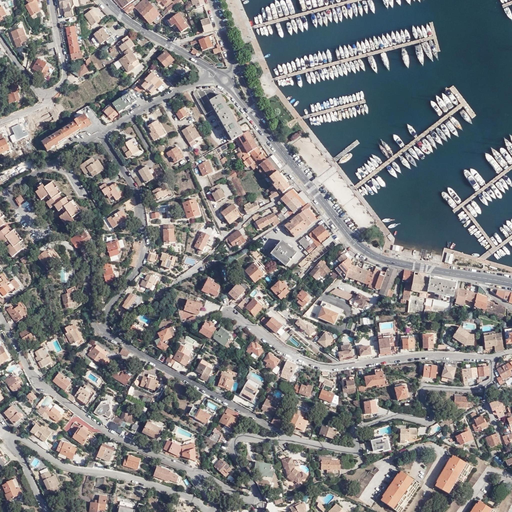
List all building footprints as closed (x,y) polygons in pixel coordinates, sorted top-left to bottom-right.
[(27,0),(30,8),(31,12),(36,11),(35,8),(40,6),(38,0),(27,0)] [(136,0),(131,0),(122,7),(126,10),(134,3),(133,3),(136,0)] [(158,12),(148,0),(139,0),(134,4),(149,21),(158,12)] [(165,6),(162,10),(164,12),(167,8),(170,4),(173,1),(172,1),(165,6)] [(90,15),(94,20),(102,14),(94,4),(86,9),(90,15)] [(167,8),(164,12),(160,16),(163,18),(170,10),(167,8)] [(171,18),(179,12),(177,10),(170,16),(171,18)] [(188,23),(179,12),(171,18),(170,16),(167,19),(169,22),(172,20),(173,21),(174,20),(175,21),(182,29),(188,23)] [(211,26),(207,15),(199,17),(203,29),(211,26)] [(16,42),(22,40),(21,36),(25,34),(22,25),(19,25),(18,22),(10,25),(16,42)] [(70,50),(79,49),(75,22),(66,24),(70,50)] [(104,23),(102,25),(109,34),(111,33),(104,23)] [(109,34),(102,25),(91,33),(98,42),(100,40),(105,37),(106,38),(115,32),(113,31),(111,33),(109,34)] [(123,50),(129,46),(133,42),(126,33),(116,41),(123,50)] [(209,38),(207,33),(196,37),(193,38),(189,39),(190,42),(198,39),(201,47),(211,44),(209,38)] [(139,60),(130,49),(129,46),(123,50),(124,52),(121,54),(117,56),(127,69),(139,60)] [(156,55),(164,64),(173,57),(165,48),(156,55)] [(35,68),(42,70),(45,60),(40,58),(41,55),(33,53),(30,64),(36,66),(35,68)] [(45,60),(42,70),(46,71),(49,58),(41,55),(40,58),(45,60)] [(146,80),(150,85),(153,82),(160,77),(157,74),(159,72),(154,64),(140,75),(144,81),(146,80)] [(175,67),(165,73),(168,76),(177,71),(175,67)] [(168,76),(173,81),(182,75),(178,70),(177,71),(168,76)] [(10,82),(12,86),(20,81),(17,77),(10,82)] [(20,81),(12,86),(16,92),(11,95),(14,100),(23,94),(19,87),(22,85),(20,81)] [(129,87),(111,99),(117,108),(134,95),(129,87)] [(233,135),(241,130),(233,115),(219,90),(216,92),(212,87),(192,88),(192,90),(203,111),(210,107),(228,138),(229,137),(233,135)] [(109,115),(116,109),(108,101),(106,100),(101,106),(109,115)] [(181,104),(174,109),(178,116),(186,112),(188,110),(184,103),(181,104)] [(89,119),(82,109),(66,119),(67,120),(40,137),(46,146),(89,119)] [(164,130),(161,125),(159,126),(154,118),(146,123),(150,129),(151,131),(149,133),(153,138),(164,130)] [(180,127),(187,139),(189,138),(191,137),(197,134),(191,124),(190,121),(180,127)] [(251,136),(246,127),(241,130),(233,135),(234,137),(237,143),(241,141),(251,136)] [(0,146),(8,142),(5,135),(3,135),(1,130),(0,130),(0,146)] [(123,150),(126,154),(138,146),(135,141),(131,144),(126,136),(121,139),(122,140),(120,141),(125,148),(123,150)] [(251,137),(251,136),(241,141),(244,147),(240,149),(242,152),(246,150),(248,148),(255,144),(251,137)] [(230,140),(229,137),(228,138),(227,138),(222,141),(215,145),(212,147),(212,149),(214,151),(227,144),(226,142),(230,140)] [(244,147),(241,141),(237,143),(236,144),(239,148),(235,151),(237,155),(240,154),(242,152),(240,149),(244,147)] [(181,154),(175,144),(165,150),(167,154),(170,152),(173,159),(181,154)] [(256,145),(255,144),(248,148),(255,159),(254,160),(256,163),(259,160),(265,156),(256,145)] [(246,150),(242,152),(240,154),(242,158),(244,156),(251,166),(254,164),(256,163),(254,160),(246,150)] [(268,153),(265,156),(271,163),(274,161),(268,153)] [(91,173),(100,167),(94,158),(93,158),(90,154),(78,162),(83,170),(87,167),(91,173)] [(94,158),(100,167),(102,165),(96,156),(94,158)] [(271,163),(265,156),(259,160),(256,163),(254,164),(255,165),(261,172),(271,163)] [(213,174),(206,159),(197,164),(205,179),(213,174)] [(145,180),(156,173),(150,165),(148,166),(145,162),(137,167),(145,180)] [(274,167),(271,163),(261,172),(264,176),(266,174),(267,174),(275,168),(274,167)] [(231,166),(224,170),(223,171),(226,175),(227,177),(228,176),(234,171),(231,166)] [(282,176),(275,168),(267,174),(266,175),(273,184),(281,193),(289,187),(290,185),(282,176)] [(241,183),(234,171),(228,176),(237,191),(238,193),(244,189),(241,183)] [(290,185),(292,184),(284,174),(282,176),(290,185)] [(54,178),(52,179),(59,191),(61,190),(54,178)] [(44,180),(38,183),(39,185),(35,187),(40,195),(46,192),(44,187),(46,186),(51,195),(49,196),(45,198),(49,204),(53,202),(57,208),(61,205),(63,204),(68,213),(66,214),(64,210),(57,213),(61,222),(65,220),(66,222),(71,218),(70,216),(77,212),(70,200),(68,201),(64,196),(62,197),(60,198),(56,192),(59,191),(52,179),(45,183),(44,180)] [(221,185),(218,179),(208,186),(215,198),(225,192),(224,189),(222,190),(219,186),(221,185)] [(115,198),(121,194),(116,187),(119,185),(116,180),(113,182),(112,181),(108,183),(106,181),(99,185),(104,194),(106,193),(109,196),(113,194),(115,198)] [(170,189),(164,180),(151,188),(153,191),(147,194),(150,199),(156,195),(157,196),(161,193),(162,194),(170,189)] [(270,195),(277,192),(270,183),(265,187),(267,189),(269,187),(270,189),(269,189),(271,191),(268,193),(270,195)] [(303,199),(296,191),(293,194),(286,201),(284,202),(282,204),(281,205),(280,206),(281,207),(285,214),(295,208),(298,205),(297,204),(303,199)] [(281,199),(284,202),(293,194),(290,191),(281,199)] [(135,201),(134,195),(126,198),(127,205),(135,201)] [(194,196),(183,200),(189,215),(199,211),(194,196)] [(243,204),(246,210),(258,204),(255,198),(250,201),(245,203),(244,204),(243,204)] [(297,204),(298,205),(299,206),(303,202),(306,200),(304,198),(303,199),(297,204)] [(73,199),(70,200),(77,212),(79,211),(73,199)] [(310,202),(308,199),(306,200),(303,202),(299,206),(301,208),(304,205),(306,204),(310,202)] [(218,209),(226,219),(234,212),(237,211),(233,205),(234,204),(231,200),(218,209)] [(304,205),(301,208),(297,211),(307,223),(314,217),(308,210),(308,208),(304,205)] [(119,213),(123,219),(126,218),(120,207),(118,208),(121,212),(119,213)] [(285,214),(281,207),(276,211),(281,217),(285,214)] [(118,223),(123,219),(119,213),(121,212),(118,208),(112,212),(112,214),(110,215),(109,214),(105,216),(110,226),(117,221),(118,223)] [(274,211),(272,208),(263,214),(262,213),(254,218),(259,225),(269,220),(269,221),(271,220),(273,222),(275,222),(279,219),(274,211)] [(307,223),(297,211),(293,214),(294,214),(284,222),(286,225),(285,226),(288,229),(289,228),(294,233),(307,223)] [(227,221),(232,217),(236,215),(234,212),(226,219),(227,221)] [(320,221),(311,228),(308,230),(313,238),(309,241),(304,234),(298,238),(307,249),(319,238),(320,240),(329,233),(320,221)] [(12,228),(7,222),(0,228),(0,235),(3,240),(9,235),(12,239),(7,243),(14,252),(24,244),(20,238),(22,237),(13,227),(12,228)] [(170,226),(170,223),(162,222),(162,226),(161,226),(161,237),(171,238),(172,226),(170,226)] [(87,240),(91,237),(87,230),(85,226),(71,234),(76,244),(81,241),(80,240),(81,239),(84,243),(88,241),(87,240)] [(208,231),(200,228),(199,230),(196,229),(195,232),(197,233),(195,237),(193,237),(191,240),(194,241),(193,243),(197,246),(195,250),(199,252),(208,231)] [(227,237),(225,240),(232,249),(238,244),(239,246),(246,241),(238,229),(227,237)] [(335,240),(329,233),(320,240),(308,250),(296,260),(299,263),(308,256),(310,255),(313,258),(335,240)] [(102,237),(107,251),(117,248),(115,243),(117,242),(115,234),(107,236),(107,235),(102,237)] [(270,249),(285,261),(294,250),(289,246),(290,243),(287,240),(285,243),(279,238),(270,249)] [(256,254),(260,250),(255,245),(251,250),(256,254)] [(35,253),(44,265),(53,258),(57,262),(62,259),(51,246),(47,249),(48,249),(46,251),(44,249),(39,252),(38,251),(35,253)] [(346,254),(343,250),(336,255),(337,255),(334,257),(336,260),(335,260),(336,262),(346,254)] [(149,251),(148,258),(154,260),(156,254),(149,251)] [(168,259),(170,254),(162,252),(161,258),(163,259),(161,265),(169,268),(170,264),(171,260),(168,259)] [(24,254),(17,259),(20,263),(26,259),(24,254)] [(337,263),(333,265),(336,270),(341,267),(345,272),(349,261),(350,259),(346,254),(337,263)] [(320,256),(309,269),(315,275),(320,269),(322,272),(329,266),(320,256)] [(263,269),(254,258),(244,267),(253,278),(263,269)] [(345,272),(346,272),(351,274),(355,263),(349,261),(345,272)] [(112,277),(108,262),(104,263),(100,264),(104,281),(108,280),(108,278),(112,277)] [(361,265),(355,263),(351,274),(356,276),(361,265)] [(379,285),(378,287),(378,288),(386,290),(387,285),(387,284),(389,284),(396,271),(398,265),(390,263),(385,266),(385,269),(383,274),(379,285)] [(373,266),(371,269),(366,283),(373,285),(374,282),(377,271),(379,266),(373,264),(373,266)] [(361,265),(356,276),(362,278),(366,267),(361,265)] [(377,271),(374,282),(379,285),(383,274),(385,269),(379,267),(379,266),(377,271)] [(407,267),(403,266),(402,272),(402,274),(410,276),(409,279),(411,279),(413,268),(407,267)] [(298,276),(304,269),(302,267),(295,274),(298,276)] [(371,269),(366,267),(362,278),(366,280),(365,282),(366,283),(371,269)] [(332,279),(338,272),(335,269),(328,274),(332,279)] [(210,286),(216,289),(219,283),(218,282),(219,281),(211,276),(212,275),(207,272),(201,283),(209,287),(210,286)] [(147,277),(146,277),(143,283),(155,288),(158,282),(154,281),(156,275),(149,273),(147,277)] [(6,281),(8,279),(6,276),(2,275),(0,276),(0,288),(4,294),(11,288),(6,281)] [(426,290),(423,305),(431,307),(434,308),(434,305),(431,305),(434,292),(445,294),(445,292),(452,294),(455,280),(429,275),(426,290)] [(13,276),(8,279),(13,287),(18,284),(13,276)] [(280,279),(278,277),(269,285),(279,295),(287,287),(284,284),(286,283),(281,278),(280,279)] [(409,290),(411,279),(409,279),(404,277),(401,294),(400,294),(399,297),(404,298),(405,296),(408,296),(409,290)] [(237,280),(228,289),(235,296),(244,287),(237,280)] [(484,289),(479,283),(477,287),(482,289),(481,293),(485,294),(486,290),(484,289)] [(348,296),(363,302),(366,296),(368,297),(369,293),(357,289),(356,292),(335,284),(329,288),(348,296)] [(62,307),(67,306),(67,302),(70,301),(67,292),(72,290),(71,285),(62,288),(63,292),(57,294),(60,303),(61,303),(62,307)] [(464,296),(465,287),(465,286),(457,285),(454,301),(458,302),(458,300),(462,301),(464,296)] [(296,298),(300,303),(306,297),(303,293),(305,291),(300,287),(294,293),(298,296),(296,298)] [(470,288),(465,287),(464,296),(474,299),(476,291),(470,288)] [(482,289),(477,287),(476,291),(474,299),(472,305),(477,307),(477,306),(478,304),(482,305),(484,306),(487,295),(486,295),(485,294),(481,293),(482,289)] [(76,294),(80,297),(84,291),(80,288),(76,294)] [(125,298),(123,302),(126,305),(128,306),(134,303),(141,298),(141,292),(136,290),(136,292),(131,288),(124,298),(125,298)] [(263,301),(255,293),(245,304),(253,311),(263,301)] [(183,305),(194,310),(199,300),(187,295),(183,305)] [(492,296),(487,295),(484,306),(485,307),(485,310),(503,315),(505,303),(495,298),(492,296)] [(330,318),(332,319),(337,309),(339,310),(341,305),(320,296),(318,301),(320,303),(316,312),(330,318)] [(4,307),(14,320),(21,314),(20,313),(22,311),(21,309),(23,308),(19,302),(11,307),(8,304),(4,307)] [(264,312),(261,314),(276,328),(282,320),(272,311),(268,316),(264,312)] [(295,319),(309,331),(314,326),(307,320),(306,321),(298,314),(295,319)] [(75,322),(72,317),(66,319),(69,325),(67,326),(72,336),(82,331),(78,321),(77,321),(75,322)] [(210,333),(215,324),(212,323),(214,320),(210,318),(209,320),(204,318),(199,326),(210,333)] [(128,330),(139,336),(145,325),(134,319),(128,330)] [(230,326),(236,330),(241,325),(235,321),(230,326)] [(156,332),(159,338),(173,331),(169,322),(157,327),(159,331),(156,332)] [(469,330),(458,323),(451,333),(463,341),(472,341),(473,330),(469,330)] [(511,323),(502,325),(504,340),(511,338),(511,323)] [(212,333),(223,342),(223,341),(228,335),(229,334),(227,332),(228,331),(220,324),(212,333)] [(25,343),(33,339),(25,325),(18,329),(25,343)] [(316,331),(313,335),(317,337),(318,337),(326,343),(333,334),(324,328),(320,334),(316,331)] [(422,335),(422,343),(432,343),(432,334),(435,334),(435,329),(420,329),(420,335),(422,335)] [(383,331),(377,332),(378,337),(379,349),(390,348),(389,340),(392,340),(391,333),(383,334),(383,331)] [(482,332),(483,342),(492,341),(499,340),(498,334),(494,335),(493,331),(482,332)] [(493,348),(496,347),(501,346),(500,340),(499,331),(493,331),(494,335),(498,334),(499,340),(492,341),(492,344),(493,348)] [(228,335),(223,341),(226,344),(231,338),(228,335)] [(401,335),(402,345),(410,345),(410,335),(401,335)] [(338,352),(343,351),(341,345),(346,344),(347,349),(351,348),(350,337),(349,337),(341,339),(340,339),(341,344),(337,345),(338,352)] [(246,347),(250,350),(252,347),(258,352),(261,347),(263,348),(264,346),(252,338),(246,347)] [(172,354),(186,361),(189,357),(187,355),(189,352),(182,348),(185,342),(180,340),(177,345),(172,354)] [(87,352),(99,359),(99,358),(105,361),(109,355),(103,351),(105,349),(94,342),(91,347),(87,352)] [(357,350),(357,353),(359,352),(370,350),(370,351),(372,351),(371,346),(372,346),(371,342),(358,344),(359,349),(357,350)] [(45,350),(51,359),(53,358),(44,343),(40,345),(43,350),(45,350)] [(38,356),(36,357),(41,365),(51,359),(45,350),(43,350),(40,345),(34,349),(37,353),(38,356)] [(168,352),(167,352),(167,353),(165,356),(172,360),(174,356),(170,354),(172,350),(170,349),(168,352)] [(267,362),(273,366),(279,358),(274,354),(274,353),(269,349),(264,357),(268,360),(267,362)] [(201,355),(200,358),(213,364),(214,362),(201,355)] [(280,367),(281,367),(290,372),(291,371),(293,367),(295,362),(295,361),(286,356),(280,367)] [(17,358),(15,359),(14,357),(6,362),(11,370),(10,371),(8,372),(7,373),(7,372),(3,374),(12,387),(20,381),(17,377),(20,375),(16,370),(13,372),(16,369),(21,366),(17,358)] [(213,364),(200,358),(195,367),(201,370),(200,373),(206,376),(213,364)] [(443,358),(440,372),(451,375),(454,362),(443,358)] [(495,375),(498,381),(503,378),(502,375),(511,371),(506,360),(496,365),(499,372),(495,374),(495,375)] [(432,373),(434,361),(429,361),(428,363),(422,362),(421,371),(432,373)] [(479,372),(487,371),(486,362),(476,363),(477,373),(479,372)] [(107,373),(124,383),(128,375),(121,371),(123,368),(115,363),(111,370),(109,369),(107,373)] [(461,378),(464,377),(465,377),(465,375),(465,374),(475,373),(474,364),(460,365),(461,378)] [(381,379),(379,378),(379,370),(381,370),(381,367),(379,368),(378,366),(371,367),(371,372),(363,373),(364,383),(375,381),(375,384),(383,381),(383,376),(381,376),(381,379)] [(61,367),(59,369),(71,378),(72,376),(61,367)] [(231,377),(233,373),(217,367),(215,371),(220,374),(221,371),(230,375),(229,377),(231,377)] [(71,378),(59,369),(54,376),(62,382),(61,384),(63,386),(64,384),(65,385),(71,378)] [(139,381),(153,386),(154,383),(156,383),(158,378),(154,376),(155,373),(148,370),(146,374),(142,372),(139,381)] [(227,384),(230,385),(233,378),(231,377),(229,377),(230,375),(221,371),(220,374),(217,382),(227,386),(227,384)] [(246,402),(253,405),(254,401),(252,400),(256,391),(256,390),(259,383),(248,377),(244,384),(238,393),(248,398),(246,402)] [(348,379),(348,377),(340,377),(340,389),(344,390),(345,391),(352,391),(352,379),(348,379)] [(77,393),(87,400),(95,388),(85,380),(82,384),(80,382),(75,389),(78,391),(77,393)] [(306,391),(310,382),(305,380),(304,381),(298,380),(298,382),(293,380),(290,386),(306,391)] [(406,398),(403,385),(393,388),(396,401),(406,398)] [(27,397),(31,401),(33,398),(32,397),(36,392),(29,387),(25,394),(28,396),(27,397)] [(70,389),(67,393),(72,398),(76,393),(70,389)] [(465,391),(453,390),(452,403),(468,404),(468,400),(465,400),(465,391)] [(48,404),(43,400),(48,392),(54,396),(54,395),(50,392),(44,391),(38,400),(42,402),(38,408),(49,415),(50,412),(59,418),(65,409),(62,408),(64,405),(57,400),(53,405),(49,403),(48,404)] [(268,391),(262,405),(263,405),(265,406),(275,411),(272,419),(280,423),(284,415),(276,411),(281,401),(272,396),(273,393),(268,391)] [(109,395),(100,397),(103,400),(107,399),(110,409),(112,407),(109,395)] [(364,411),(368,410),(376,408),(372,397),(366,399),(365,396),(360,397),(364,411)] [(103,400),(100,397),(94,408),(99,411),(104,410),(108,412),(110,409),(107,399),(103,400)] [(495,397),(488,400),(493,411),(495,410),(497,415),(501,412),(503,411),(501,406),(503,405),(500,398),(496,399),(495,397)] [(193,401),(191,405),(200,410),(201,407),(202,406),(193,401)] [(5,411),(18,420),(24,411),(11,402),(5,411)] [(200,410),(191,405),(187,412),(206,423),(212,412),(201,407),(200,410)] [(297,406),(294,410),(305,416),(307,411),(297,406)] [(74,409),(68,417),(73,420),(78,412),(74,409)] [(305,416),(294,410),(288,424),(295,427),(298,423),(305,427),(307,422),(305,420),(307,417),(305,416)] [(232,423),(234,424),(238,418),(227,412),(226,414),(234,419),(232,423)] [(470,421),(473,427),(484,422),(479,412),(472,415),(474,419),(470,421)] [(232,428),(234,424),(232,423),(234,419),(226,414),(224,413),(220,421),(226,425),(223,428),(225,431),(225,432),(228,435),(234,429),(232,428)] [(114,418),(111,417),(110,419),(108,423),(111,425),(117,423),(118,420),(118,419),(114,418)] [(36,418),(35,420),(43,426),(45,424),(36,418)] [(142,428),(156,435),(161,426),(147,419),(142,428)] [(29,428),(34,431),(34,430),(39,433),(38,435),(43,438),(50,428),(45,424),(43,426),(35,420),(29,428)] [(333,431),(335,426),(323,421),(320,430),(335,435),(336,431),(333,431)] [(81,436),(90,441),(97,429),(86,422),(83,426),(86,427),(84,430),(82,428),(80,432),(82,434),(81,436)] [(405,427),(405,425),(405,424),(396,424),(395,438),(400,438),(400,435),(400,433),(404,433),(412,433),(413,427),(405,427)] [(455,438),(457,442),(460,441),(471,436),(465,424),(461,426),(463,428),(453,433),(455,438)] [(511,427),(510,429),(501,432),(505,441),(511,437),(511,424),(511,426),(511,427)] [(208,434),(217,439),(221,432),(214,428),(212,431),(210,431),(208,434)] [(490,448),(500,443),(494,430),(484,434),(490,448)] [(178,449),(182,451),(189,438),(183,436),(181,440),(179,441),(172,438),(171,439),(166,437),(163,444),(177,450),(178,449)] [(390,449),(385,437),(372,442),(375,452),(384,448),(385,450),(390,449)] [(189,438),(182,451),(195,457),(193,439),(189,438)] [(65,454),(70,457),(75,448),(60,439),(56,446),(59,448),(59,449),(65,453),(65,454)] [(96,451),(108,458),(113,446),(106,443),(105,444),(101,441),(96,451)] [(0,466),(9,459),(0,448),(0,466)] [(436,452),(430,448),(415,472),(420,476),(436,452)] [(121,459),(134,466),(138,458),(128,452),(126,455),(123,454),(121,459)] [(143,462),(151,464),(154,456),(154,455),(146,452),(143,462)] [(289,463),(286,454),(285,452),(276,455),(278,463),(279,462),(282,471),(289,463)] [(468,463),(451,452),(447,458),(446,458),(443,462),(444,462),(438,472),(437,471),(434,475),(436,476),(432,482),(448,492),(468,463)] [(405,453),(405,455),(403,455),(403,459),(401,459),(401,463),(408,464),(409,460),(411,460),(411,457),(413,457),(413,454),(405,453)] [(254,467),(269,470),(271,460),(253,455),(248,455),(245,454),(244,457),(248,459),(251,463),(255,464),(254,467)] [(326,455),(316,456),(316,458),(317,466),(322,465),(329,465),(336,465),(335,460),(333,460),(333,455),(326,455)] [(213,464),(228,472),(230,467),(228,466),(230,463),(217,456),(213,464)] [(88,457),(84,465),(91,465),(94,458),(88,457)] [(485,464),(479,460),(460,485),(466,489),(485,464)] [(294,478),(298,473),(294,470),(295,469),(289,463),(282,471),(282,472),(290,479),(291,477),(294,478)] [(171,470),(171,469),(157,464),(154,473),(168,478),(169,477),(177,480),(179,474),(171,470)] [(347,488),(352,493),(370,471),(374,467),(373,464),(367,468),(365,466),(347,488)] [(390,473),(392,474),(384,484),(383,482),(380,486),(381,487),(377,492),(392,505),(414,477),(399,466),(394,471),(393,470),(390,473)] [(48,492),(55,490),(52,483),(55,481),(50,472),(46,474),(44,468),(36,472),(43,487),(45,486),(48,492)] [(15,475),(7,478),(7,479),(3,481),(6,490),(5,490),(7,496),(22,490),(15,475)] [(288,480),(282,475),(280,478),(286,483),(288,480)] [(500,505),(496,511),(494,511),(503,511),(506,509),(505,508),(507,505),(509,502),(508,502),(510,500),(510,499),(511,494),(511,479),(510,482),(511,482),(508,485),(509,486),(507,489),(505,492),(506,492),(504,495),(502,498),(503,498),(501,501),(502,501),(500,504),(500,505)] [(129,481),(127,489),(139,492),(141,484),(129,481)] [(420,486),(416,484),(413,489),(411,489),(396,511),(404,511),(417,493),(416,492),(420,486)] [(94,493),(94,497),(94,500),(91,500),(87,500),(86,510),(93,511),(94,510),(95,510),(95,508),(100,509),(101,493),(94,493)] [(487,511),(491,507),(477,496),(472,502),(470,501),(468,504),(469,506),(464,511),(487,511)] [(301,500),(299,497),(290,502),(285,504),(285,506),(282,508),(284,511),(288,510),(289,511),(290,511),(295,511),(294,509),(301,505),(301,500)] [(449,511),(456,502),(451,498),(443,509),(442,509),(440,511),(439,511),(438,511),(449,511)] [(118,499),(117,505),(129,508),(131,502),(118,499)] [(347,511),(338,503),(328,511),(347,511)]
